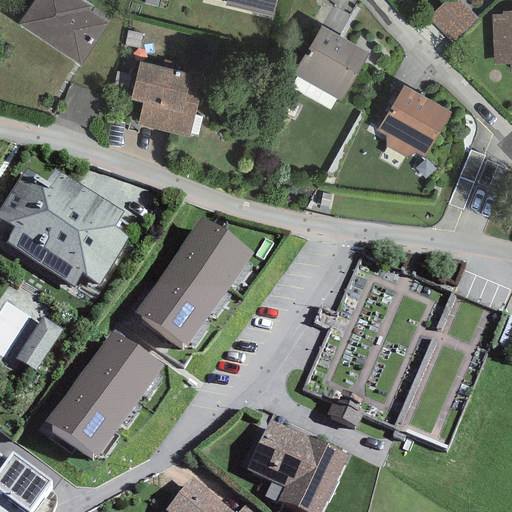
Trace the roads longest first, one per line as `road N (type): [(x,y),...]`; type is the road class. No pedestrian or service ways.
road 1 (residential): [(351,233),(342,266),(257,392),(153,466),(69,511)]
road 2 (residential): [(351,233),(234,208),(0,127)]
road 3 (residential): [(370,0),(511,143)]
road 4 (residential): [(351,233),(511,252)]
